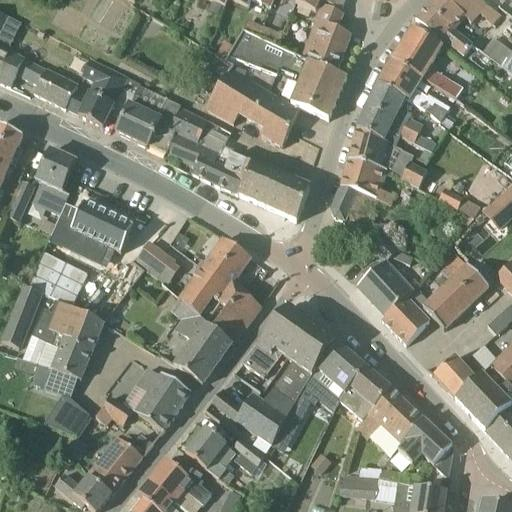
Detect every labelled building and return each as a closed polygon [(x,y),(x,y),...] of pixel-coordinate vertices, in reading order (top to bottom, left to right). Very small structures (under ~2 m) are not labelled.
[(203,0),(224,9),(228,2),(228,0),(203,0)] [(228,0),(228,2),(245,11),(249,3),(271,11),(275,0),(228,0)] [(320,7),(322,4),(342,12),(345,4),(343,3),(344,1),(343,0),(296,0),(294,5),(316,16),(320,7)] [(492,28),(501,18),(478,0),(438,0),(429,10),(511,74),(511,54),(477,28),(471,35),(462,27),(466,22),(473,27),(480,18),(492,28)] [(208,13),(218,18),(222,9),(212,5),(208,13)] [(302,60),(336,76),(351,38),(337,32),(343,17),(322,8),(314,25),(317,26),(302,60)] [(511,78),(511,74),(429,10),(415,23),(443,48),(444,45),(464,60),(473,49),(511,78)] [(443,51),(438,48),(412,32),(392,61),(419,79),(425,83),(455,104),(463,91),(430,71),(443,51)] [(275,48),(258,40),(242,33),(229,59),(276,78),(278,72),(295,79),(293,85),(299,88),(291,108),(327,123),(326,123),(328,124),(347,81),(336,77),(336,76),(302,60),(302,61),(275,48)] [(0,86),(10,92),(16,79),(24,63),(0,51),(0,86)] [(417,94),(425,83),(419,79),(392,61),(377,86),(404,105),(405,103),(440,126),(450,112),(428,98),(427,100),(417,94)] [(111,117),(129,83),(90,62),(81,80),(92,86),(86,99),(77,119),(103,132),(111,117)] [(75,94),(77,90),(24,63),(16,79),(38,90),(34,97),(65,113),(77,119),(86,99),(75,94)] [(282,151),(298,115),(229,73),(209,105),(205,111),(233,128),(239,118),(263,132),(258,140),(282,151)] [(179,113),(181,110),(129,83),(111,117),(122,122),(115,137),(147,152),(148,150),(167,159),(175,138),(168,134),(179,113)] [(393,126),(418,139),(423,129),(409,122),(411,118),(400,113),(404,105),(377,86),(366,112),(393,126)] [(399,141),(414,148),(418,139),(393,126),(366,112),(357,132),(396,150),(399,141)] [(224,148),(203,136),(207,128),(179,113),(168,134),(175,138),(229,166),(224,174),(245,184),(238,199),(266,211),(272,196),(259,189),(266,173),(232,159),(234,155),(224,150),(224,148)] [(0,160),(11,166),(23,141),(0,130),(0,160)] [(428,176),(411,167),(387,153),(357,132),(348,163),(387,175),(400,184),(419,193),(428,176)] [(196,170),(192,178),(215,189),(238,199),(245,184),(224,174),(229,166),(175,138),(167,159),(196,170)] [(69,199),(62,196),(76,165),(50,153),(35,184),(41,187),(32,206),(60,219),(69,199)] [(419,163),(426,167),(432,156),(425,153),(419,163)] [(0,190),(11,166),(0,160),(0,190)] [(395,200),(381,194),(387,175),(348,163),(341,190),(331,213),(335,222),(345,226),(346,224),(351,227),(365,230),(377,204),(392,211),(395,200)] [(310,192),(292,184),(266,173),(259,189),(272,196),(266,211),(297,225),(310,192)] [(23,185),(7,219),(18,224),(34,191),(23,185)] [(499,234),(511,222),(511,188),(485,212),(482,215),(499,234)] [(446,193),(442,203),(477,219),(481,209),(446,193)] [(116,213),(82,197),(70,222),(104,238),(116,213)] [(384,239),(365,230),(351,227),(344,241),(375,255),(376,256),(384,239)] [(385,238),(384,239),(376,256),(384,265),(385,266),(392,261),(410,269),(413,261),(399,254),(385,238)] [(219,307),(232,290),(251,263),(223,243),(178,303),(189,312),(205,326),(206,326),(219,307)] [(133,265),(161,286),(176,266),(150,247),(133,265)] [(48,257),(33,289),(73,308),(89,275),(48,257)] [(386,321),(409,290),(385,266),(384,265),(357,290),(386,321)] [(444,334),(489,292),(463,265),(447,282),(449,284),(422,311),(444,334)] [(511,287),(511,265),(496,281),(507,293),(511,287)] [(42,298),(23,290),(1,345),(20,352),(42,298)] [(232,290),(219,307),(227,313),(214,331),(206,326),(205,326),(232,349),(246,331),(247,330),(247,329),(260,312),(261,313),(262,312),(232,290)] [(417,293),(414,296),(409,290),(386,321),(382,324),(406,349),(429,323),(417,310),(426,301),(417,293)] [(81,382),(104,328),(91,321),(56,305),(51,317),(43,314),(33,339),(43,343),(54,348),(59,334),(68,338),(55,371),(80,382),(81,382)] [(266,378),(282,355),(288,359),(298,345),(294,341),(307,325),(287,311),(242,367),(263,381),(266,378)] [(232,349),(205,326),(189,312),(173,333),(189,345),(173,368),(203,389),(232,349)] [(496,339),(508,328),(499,319),(488,329),(496,339)] [(301,390),(335,344),(307,325),(294,341),(298,345),(288,359),(293,363),(277,386),(263,406),(254,399),(236,422),(273,449),(274,447),(297,395),(301,390)] [(43,343),(33,339),(32,339),(24,359),(55,371),(68,338),(59,334),(54,348),(43,343)] [(335,344),(301,390),(303,392),(314,400),(322,391),(339,406),(349,393),(365,371),(335,344)] [(511,349),(497,364),(494,361),(451,399),(511,464),(511,349)] [(451,399),(494,361),(483,350),(463,370),(455,360),(433,380),(451,399)] [(47,390),(54,374),(18,361),(17,363),(14,370),(32,376),(35,377),(32,387),(46,392),(47,390)] [(80,382),(55,371),(54,374),(47,390),(72,400),(80,382)] [(353,417),(362,424),(391,393),(365,371),(349,393),(355,398),(352,402),(360,409),(353,417)] [(148,373),(136,390),(147,397),(133,416),(163,436),(191,397),(161,378),(159,380),(148,373)] [(406,440),(421,421),(391,393),(362,424),(355,432),(358,435),(367,443),(380,429),(400,447),(406,440)] [(62,400),(43,429),(75,440),(89,420),(71,403),(62,400)] [(133,416),(122,408),(112,401),(95,422),(107,430),(112,424),(123,431),(133,416)] [(277,440),(290,447),(300,427),(301,426),(302,424),(290,417),(286,423),(277,440)] [(453,454),(452,451),(421,421),(406,440),(400,447),(402,449),(397,455),(413,469),(422,459),(433,470),(448,483),(452,458),(453,454)] [(241,441),(231,454),(225,450),(226,449),(205,432),(185,457),(227,490),(234,479),(224,472),(231,463),(241,470),(258,484),(268,468),(263,464),(266,461),(241,441)] [(111,498),(153,449),(141,439),(135,445),(128,440),(123,446),(116,441),(112,447),(86,478),(89,480),(111,498)] [(75,440),(67,454),(80,462),(88,448),(75,440)] [(321,479),(331,467),(320,458),(310,470),(321,479)] [(162,494),(177,505),(185,495),(202,509),(211,499),(201,490),(203,487),(196,480),(192,485),(166,464),(151,483),(162,494)] [(359,480),(378,481),(381,473),(360,471),(359,480)] [(382,473),(381,473),(378,481),(379,481),(379,482),(384,483),(415,490),(416,486),(417,479),(382,473)] [(89,511),(99,511),(111,498),(89,480),(79,491),(65,478),(55,489),(81,511),(82,511),(85,509),(89,511)] [(379,483),(360,480),(344,479),(342,499),(375,503),(379,483)] [(170,511),(177,505),(162,494),(151,483),(138,499),(144,504),(137,511),(170,511)] [(443,511),(446,495),(415,491),(397,487),(394,505),(393,511),(443,511)] [(230,494),(225,504),(236,509),(240,500),(230,494)]
